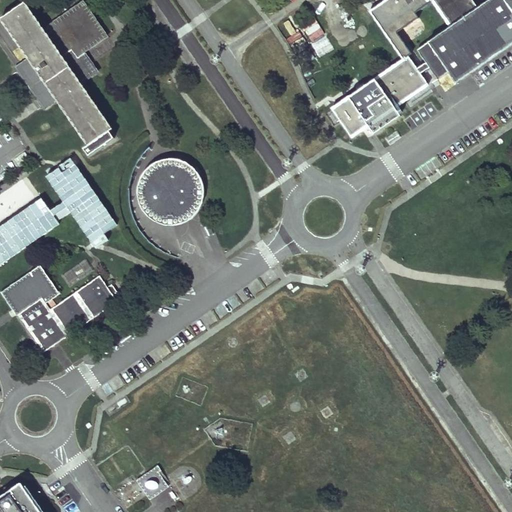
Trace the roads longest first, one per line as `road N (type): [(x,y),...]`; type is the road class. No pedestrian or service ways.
road 1 (unclassified): [(327,246),(511,507)]
road 2 (unclassified): [(298,233),(58,398)]
road 3 (unclassified): [(511,470),(349,232)]
road 4 (unclassified): [(161,0),(297,201)]
road 5 (unclassified): [(315,187),(187,0)]
road 6 (unclassified): [(511,86),(348,199)]
